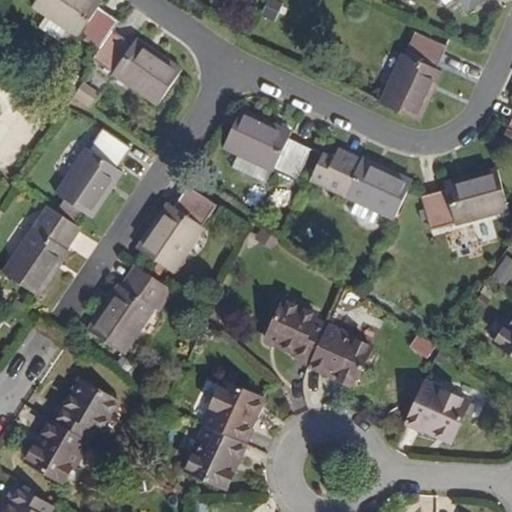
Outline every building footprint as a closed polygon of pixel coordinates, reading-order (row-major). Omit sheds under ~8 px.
[(70,47),(91,61),(105,40),(111,31),(90,18),(93,13),(72,0),(35,0),(23,20),(68,50),(70,47)] [(444,0),(450,8),(459,0),(463,0),(470,9),(481,0),(444,0)] [(274,36),(282,19),(269,13),(262,30),(274,36)] [(450,31),(455,19),(442,13),(437,24),(450,31)] [(446,74),(456,51),(425,36),(415,60),(412,58),(389,112),(429,129),(453,78),(446,74)] [(131,48),(128,53),(105,40),(91,61),(86,69),(109,83),(107,85),(154,115),(177,77),(131,48)] [(0,120),(10,106),(0,99),(0,120)] [(282,145),(284,142),(233,119),(214,160),(264,183),(268,177),(290,187),(304,155),(282,145)] [(118,179),(130,158),(100,138),(88,159),(84,159),(56,205),(94,229),(123,182),(118,179)] [(355,163),(351,169),(329,158),(326,166),(315,161),(304,186),(337,201),(335,204),(386,228),(405,187),(355,163)] [(460,231),(511,218),(511,210),(503,173),(450,187),(451,193),(425,198),(434,234),(459,228),(460,231)] [(183,286),(206,206),(189,197),(176,219),(171,217),(144,264),(183,286)] [(69,263),(82,242),(52,223),(40,244),(37,243),(8,291),(46,314),(75,267),(69,263)] [(511,258),(504,254),(491,276),(506,285),(511,274),(511,258)] [(164,322),(175,302),(145,283),(133,304),(128,301),(101,349),(140,371),(166,325),(164,322)] [(304,362),(303,364),(316,371),(334,334),(319,326),(320,325),(292,309),(275,346),(304,362)] [(355,349),(356,347),(334,334),(316,371),(340,382),(338,384),(354,394),(372,359),(355,349)] [(409,349),(430,356),(435,342),(415,335),(409,349)] [(259,405),(224,389),(206,432),(245,450),(251,437),(247,435),(259,405)] [(458,443),(473,408),(430,389),(412,429),(421,433),(426,435),(427,431),(458,443)] [(70,417),(67,415),(59,428),(97,450),(104,438),(108,441),(124,414),(87,392),(70,417)] [(80,472),(82,474),(97,450),(59,428),(45,450),(43,449),(30,467),(66,492),(80,472)] [(239,465),(245,450),(206,432),(200,448),(205,452),(192,479),(230,496),(243,467),(239,465)] [(55,511),(21,491),(14,504),(17,506),(14,511),(55,511)]
